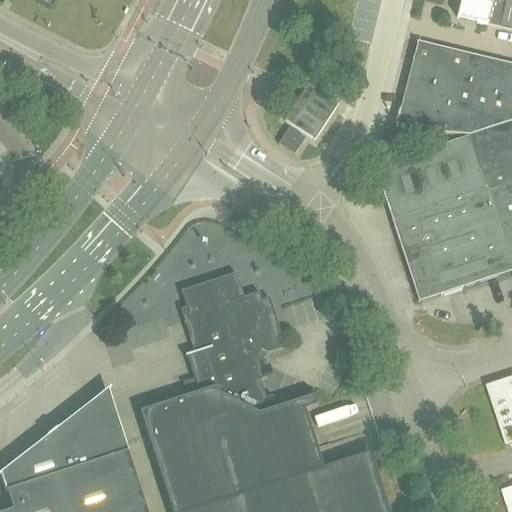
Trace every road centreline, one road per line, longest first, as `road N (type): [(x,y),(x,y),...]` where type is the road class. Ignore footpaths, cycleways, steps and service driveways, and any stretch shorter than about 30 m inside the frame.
road 1 (unclassified): [(306,218),(349,156),(387,0)]
road 2 (primary): [(122,123),(0,287)]
road 3 (unclassified): [(405,385),(373,292),(339,245),(306,218)]
road 4 (primary): [(64,281),(177,157)]
road 5 (unclassified): [(143,91),(0,28)]
road 6 (primary): [(202,128),(235,73),(263,0)]
road 7 (unclassified): [(0,54),(122,123)]
road 8 (unclassified): [(0,387),(64,330),(64,281)]
road 9 (unclassified): [(177,157),(252,198),(297,212)]
road 10 (unclassified): [(445,511),(405,385)]
road 11 (unclassified): [(297,212),(267,174),(202,128)]
